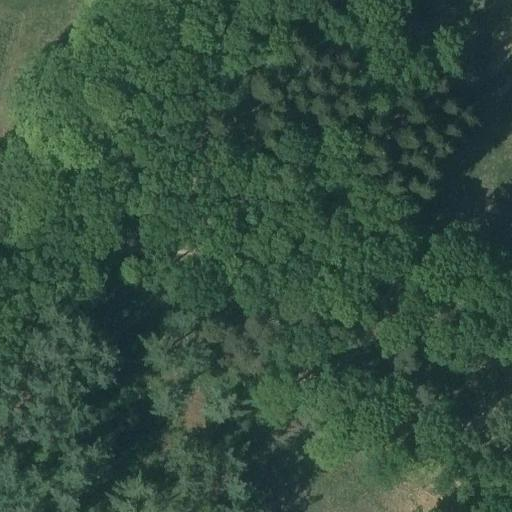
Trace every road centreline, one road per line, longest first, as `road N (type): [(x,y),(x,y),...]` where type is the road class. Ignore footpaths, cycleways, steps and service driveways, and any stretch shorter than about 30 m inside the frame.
road 1 (track): [(0,239),(457,282),(511,298)]
road 2 (track): [(0,341),(201,0)]
